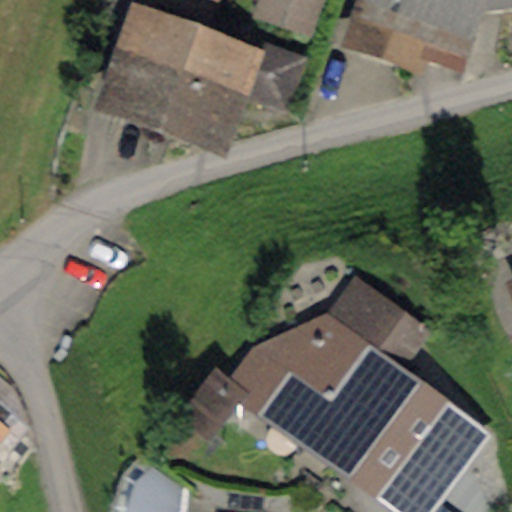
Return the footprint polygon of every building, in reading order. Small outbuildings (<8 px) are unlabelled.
[(156,0),(119,105),(214,139),(227,102),(239,106),(243,96),(282,110),(300,62),(259,47),(252,67),(193,46),(209,0),(156,0)] [(264,0),(258,19),(307,35),(319,0),(264,0)] [(464,71),(476,9),(477,0),(373,0),(359,42),(416,62),(419,55),(464,71)] [(511,0),(477,0),(476,9),(511,5),(511,0)] [(258,356),(233,390),(270,417),(283,399),(291,398),(318,418),(311,428),(416,505),(463,440),(366,369),(374,358),(327,324),(258,356)] [(467,456),(432,504),(442,511),(500,511),(511,496),(511,490),(511,489),(467,456)] [(312,511),(313,503),(174,488),(148,470),(135,485),(127,511),(126,511),(312,511)]
